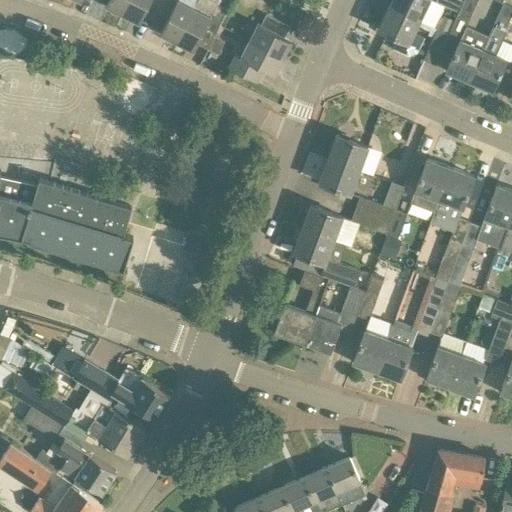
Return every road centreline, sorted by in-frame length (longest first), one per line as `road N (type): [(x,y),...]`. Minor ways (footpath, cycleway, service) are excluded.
road 1 (residential): [(0,1),(295,131)]
road 2 (residential): [(511,446),(345,407),(236,372),(212,353)]
road 3 (residential): [(212,353),(295,131)]
road 4 (residential): [(0,283),(92,307),(212,353)]
road 5 (residential): [(511,145),(318,64)]
road 6 (residential): [(123,511),(166,461),(212,353)]
